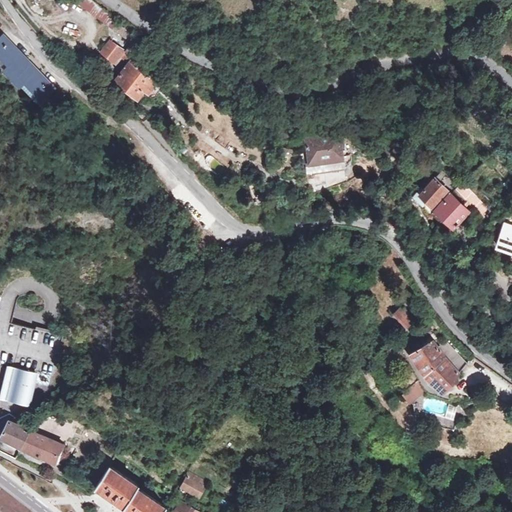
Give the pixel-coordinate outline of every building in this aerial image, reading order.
[(129,46),(123,55),(122,55),(129,61),(142,45),(85,0),(75,0),(73,3),(129,46)] [(42,99),(57,85),(39,67),(27,55),(16,44),(0,28),(0,63),(42,106),(46,102),(42,99)] [(107,43),(98,54),(109,64),(111,61),(119,52),(107,43)] [(115,64),(122,55),(119,52),(111,61),(115,64)] [(135,102),(142,94),(150,83),(127,64),(111,83),(135,102)] [(150,83),(142,94),(146,97),(154,86),(150,83)] [(200,147),(220,161),(231,150),(209,134),(200,147)] [(340,156),(347,156),(345,146),(339,147),(337,136),(304,141),(309,173),(343,168),(341,158),(340,156)] [(196,147),(188,140),(178,150),(186,156),(196,147)] [(341,158),(343,168),(345,168),(347,167),(348,165),(349,164),(350,162),(351,161),(351,160),(351,158),(351,155),(347,156),(340,156),(341,158)] [(435,184),(442,175),(438,171),(420,190),(419,189),(411,199),(419,207),(425,202),(430,207),(443,192),(435,184)] [(345,186),(370,173),(312,191),(313,195),(345,186)] [(461,183),(454,191),(483,216),(490,208),(461,183)] [(467,212),(448,192),(430,209),(450,229),(467,212)] [(511,254),(511,225),(501,222),(491,246),(511,254)] [(420,242),(415,245),(423,259),(426,257),(429,256),(420,242)] [(403,330),(413,322),(402,309),(392,317),(403,330)] [(457,371),(464,362),(440,341),(432,348),(425,340),(416,347),(418,349),(407,358),(423,376),(425,374),(444,391),(457,371)] [(15,369),(8,397),(12,403),(22,405),(28,402),(35,374),(15,369)] [(408,403),(424,390),(417,380),(400,392),(408,403)] [(11,421),(10,424),(1,437),(23,449),(33,431),(27,429),(11,421)] [(33,431),(23,449),(41,458),(43,456),(59,465),(63,458),(62,457),(65,451),(65,450),(65,449),(33,431)] [(110,465),(96,486),(124,505),(123,507),(130,511),(163,511),(167,506),(137,486),(138,484),(110,465)] [(198,496),(203,487),(187,477),(182,486),(198,496)] [(217,503),(225,508),(227,504),(219,499),(217,503)] [(198,511),(181,501),(174,511),(198,511)]
